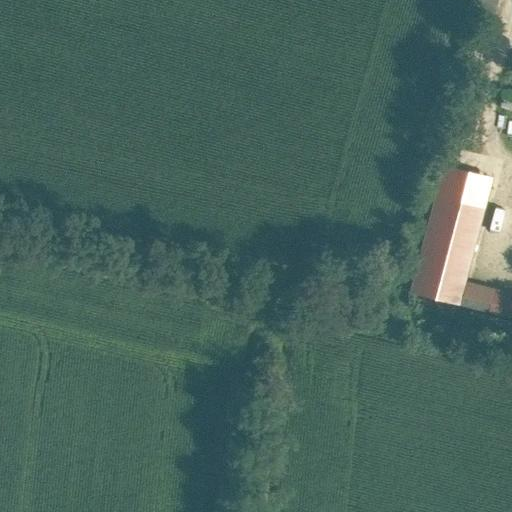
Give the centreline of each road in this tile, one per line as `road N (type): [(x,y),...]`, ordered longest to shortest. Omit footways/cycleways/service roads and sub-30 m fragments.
road 1 (track): [(0,206),(274,266),(280,303)]
road 2 (unknown): [(511,204),(502,184),(498,111),(499,37),(511,3)]
